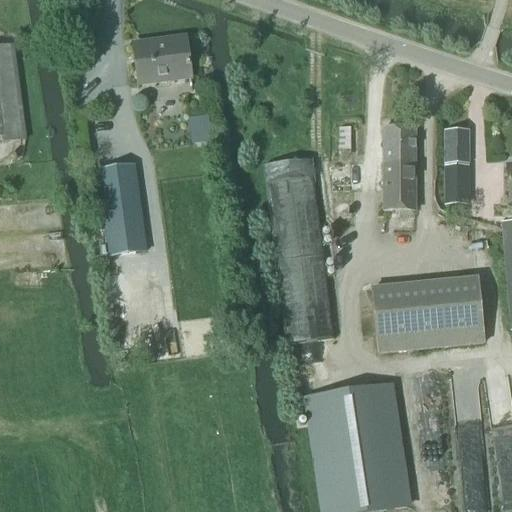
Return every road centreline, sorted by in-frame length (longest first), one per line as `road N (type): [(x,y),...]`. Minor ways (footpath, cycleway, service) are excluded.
road 1 (track): [(384,47),(350,348),(354,358),(402,371),(420,511)]
road 2 (unclassified): [(511,87),(257,0)]
road 3 (unknown): [(115,0),(113,49),(153,256)]
